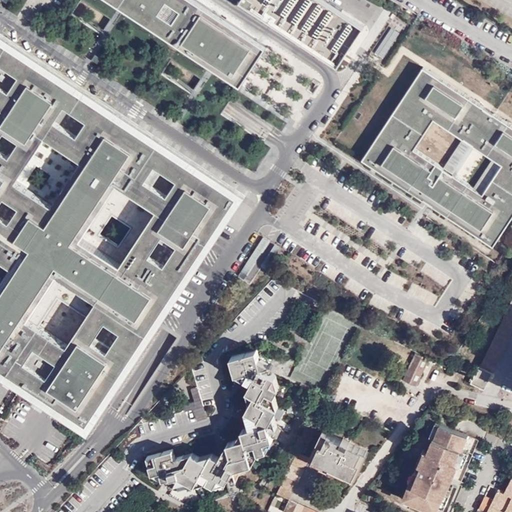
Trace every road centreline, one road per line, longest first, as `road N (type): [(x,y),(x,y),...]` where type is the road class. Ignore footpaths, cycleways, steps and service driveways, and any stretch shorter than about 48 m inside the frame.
road 1 (unclassified): [(0,17),(268,194),(333,83),(327,70),(217,0)]
road 2 (unknown): [(87,511),(146,443),(212,425),(221,414),(216,352),(290,292)]
